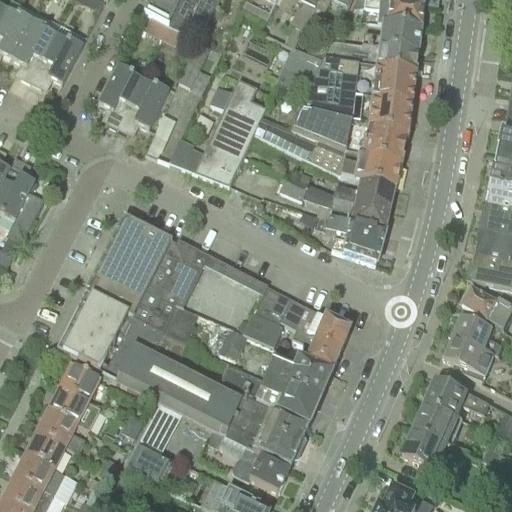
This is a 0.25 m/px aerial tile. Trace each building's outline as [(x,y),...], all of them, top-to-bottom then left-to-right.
[(84,0),(75,0),(72,6),(88,14),(93,4),(84,0)] [(152,0),(142,20),(166,32),(181,0),(152,0)] [(181,0),(166,32),(196,47),(218,0),(181,0)] [(302,0),(288,31),(291,32),(300,37),(305,26),(311,13),(317,0),(302,0)] [(317,0),(311,13),(305,26),(317,32),(323,19),(331,4),(347,12),(352,0),(317,0)] [(438,0),(357,0),(357,2),(422,11),(437,12),(438,0)] [(357,2),(353,11),(362,12),(361,16),(376,18),(375,28),(419,34),(422,11),(357,2)] [(244,7),(240,15),(254,22),(264,27),(268,19),(244,7)] [(0,60),(10,66),(31,27),(16,19),(15,21),(5,16),(0,25),(0,60)] [(18,84),(29,90),(55,42),(44,36),(45,35),(31,27),(10,66),(24,73),(18,84)] [(360,49),(379,51),(417,56),(419,34),(375,28),(375,29),(381,30),(379,42),(361,40),(360,49)] [(291,32),(283,50),(292,54),(300,37),(291,32)] [(55,42),(29,90),(40,96),(46,85),(60,92),(80,53),(65,45),(64,47),(55,42)] [(321,68),(376,75),(379,51),(360,49),(360,51),(331,47),(326,57),(322,67),(321,68)] [(196,48),(178,88),(190,93),(197,77),(208,54),(196,48)] [(309,50),(305,59),(322,67),(326,57),(309,50)] [(376,75),(414,80),(417,56),(379,51),(376,75)] [(305,103),(321,68),(322,67),(305,59),(292,54),(275,90),(305,103)] [(299,116),(406,141),(414,80),(376,75),(321,68),(305,103),(299,116)] [(104,130),(115,135),(140,87),(130,82),(131,80),(116,72),(96,111),(110,118),(104,130)] [(190,93),(202,99),(209,82),(197,77),(190,93)] [(140,87),(115,135),(126,141),(132,130),(146,137),(166,98),(151,91),(151,92),(140,87)] [(178,146),(167,170),(168,171),(182,176),(227,194),(228,193),(236,176),(252,142),(260,124),(264,117),(249,109),(255,96),(237,87),(231,101),(215,93),(207,110),(223,117),(202,160),(191,156),(192,152),(178,146)] [(343,159),(399,172),(406,141),(299,116),(289,136),(289,137),(343,159)] [(161,120),(145,157),(158,162),(174,126),(161,120)] [(337,181),(359,187),(394,194),(399,172),(343,159),(289,137),(289,136),(260,124),(252,142),(337,181)] [(504,136),(498,163),(511,165),(511,125),(509,125),(506,137),(504,136)] [(0,192),(15,165),(14,164),(8,175),(0,171),(0,159),(1,158),(0,156),(0,192)] [(511,165),(498,163),(493,189),(511,193),(511,165)] [(15,165),(0,192),(0,221),(13,228),(5,244),(20,252),(43,207),(28,200),(34,189),(20,182),(26,170),(15,165)] [(298,178),(295,186),(307,191),(310,183),(298,178)] [(285,181),(278,198),(301,207),(303,201),(330,211),(332,203),(307,191),(295,186),(285,181)] [(335,191),(332,203),(389,216),(394,194),(359,187),(357,195),(335,191)] [(511,193),(493,189),(487,215),(511,220),(511,193)] [(318,223),(326,226),(383,239),(388,217),(389,216),(332,203),(330,211),(330,214),(319,211),(315,222),(318,223)] [(511,220),(487,215),(481,241),(511,247),(511,220)] [(383,239),(326,226),(318,223),(315,235),(324,237),(323,240),(335,243),(380,253),(382,243),(383,239)] [(123,224),(83,301),(130,325),(160,341),(174,312),(180,316),(207,264),(177,249),(175,251),(123,224)] [(511,247),(481,241),(476,266),(511,273),(511,247)] [(380,253),(335,243),(331,258),(376,272),(380,253)] [(10,263),(0,257),(0,274),(4,276),(10,263)] [(511,273),(476,266),(471,290),(477,291),(476,294),(495,305),(511,314),(511,313),(511,273)] [(252,321),(241,342),(245,344),(272,355),(281,335),(276,332),(277,332),(279,328),(267,322),(278,301),(265,294),(252,321)] [(466,306),(461,314),(468,317),(482,326),(503,337),(511,322),(511,314),(495,305),(493,308),(489,305),(472,296),(470,298),(467,298),(464,303),(466,306)] [(121,345),(130,325),(83,301),(54,358),(97,380),(116,342),(120,344),(121,345)] [(278,301),(267,322),(279,328),(295,336),(294,338),(339,358),(349,336),(290,307),(278,301)] [(174,312),(160,341),(181,351),(182,350),(184,346),(195,323),(180,316),(174,312)] [(447,344),(452,345),(492,361),(496,362),(501,352),(488,345),(492,336),(480,331),(482,326),(468,317),(465,325),(460,324),(456,336),(451,334),(447,344)] [(120,344),(101,382),(119,391),(157,411),(179,422),(207,437),(210,438),(222,443),(245,454),(287,476),(306,433),(272,417),(272,418),(224,393),(218,390),(193,377),(176,369),(184,352),(181,351),(160,341),(130,325),(121,345),(120,344)] [(223,345),(217,359),(235,367),(241,353),(245,344),(241,342),(227,336),(223,345)] [(297,365),(330,380),(339,358),(294,338),(290,346),(303,352),(297,365)] [(452,345),(446,359),(444,358),(441,365),(444,366),(443,367),(458,372),(456,377),(481,387),(492,361),(452,345)] [(297,365),(295,364),(290,376),(272,368),(265,384),(317,407),(330,380),(297,365)] [(70,372),(58,395),(87,410),(99,388),(70,373),(71,372),(70,372)] [(225,374),(218,390),(224,393),(272,418),(272,417),(306,433),(314,414),(317,407),(265,384),(263,389),(262,389),(225,374)] [(436,386),(426,410),(458,425),(463,427),(463,426),(458,423),(463,412),(484,421),(489,410),(468,400),(436,386)] [(58,395),(46,417),(76,432),(87,437),(98,416),(87,410),(58,395)] [(426,410),(414,436),(446,450),(450,452),(454,442),(451,441),(458,424),(426,410)] [(179,422),(157,411),(137,449),(159,461),(179,422)] [(46,417),(35,439),(63,453),(65,454),(76,460),(84,445),(72,439),(76,432),(46,417)] [(128,420),(124,429),(137,436),(141,427),(128,420)] [(137,436),(124,429),(118,438),(132,445),(137,436)] [(411,438),(400,462),(418,470),(436,477),(439,479),(440,476),(441,475),(442,473),(444,473),(445,473),(447,473),(449,473),(451,473),(453,473),(454,472),(456,471),(458,471),(459,470),(461,468),(462,467),(463,466),(464,464),(465,463),(466,461),(467,459),(451,452),(450,452),(446,450),(414,436),(413,439),(411,438)] [(210,438),(204,449),(216,455),(222,443),(210,438)] [(35,439),(24,461),(54,476),(65,454),(63,453),(35,439)] [(137,449),(124,475),(159,493),(173,468),(159,461),(137,449)] [(482,465),(494,470),(499,458),(487,453),(482,465)] [(235,468),(231,476),(232,481),(247,489),(249,486),(258,491),(276,500),(287,476),(245,454),(239,466),(235,468)] [(24,461),(13,483),(52,502),(63,480),(54,476),(24,461)] [(104,464),(100,471),(114,478),(117,471),(104,464)] [(114,478),(100,471),(95,482),(108,489),(114,478)] [(13,483),(2,505),(16,511),(46,511),(52,502),(13,483)] [(202,511),(259,511),(260,511),(214,486),(202,511)] [(379,508),(376,511),(429,511),(430,511),(421,507),(412,503),(394,494),(386,511),(379,508)]
